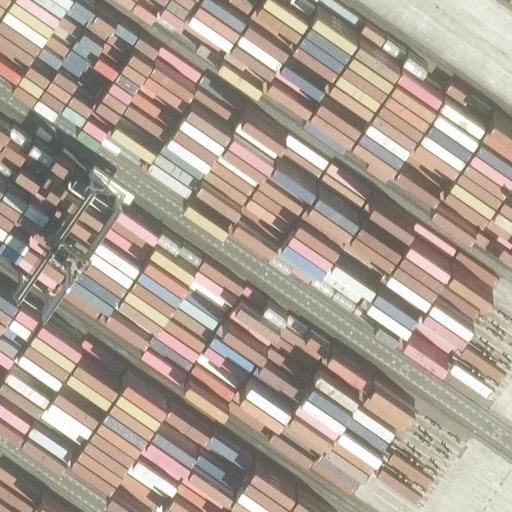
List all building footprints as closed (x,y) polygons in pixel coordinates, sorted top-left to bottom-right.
[(21,0),(23,1),(17,8),(40,26),(53,9),(48,6),(52,0),(21,0)] [(51,26),(50,30),(56,31),(55,35),(86,58),(92,50),(99,52),(99,53),(93,62),(90,61),(78,78),(89,86),(98,88),(105,60),(114,63),(110,79),(116,83),(134,87),(145,42),(148,42),(134,32),(136,24),(127,37),(115,28),(105,25),(107,17),(86,11),(70,0),(67,0),(67,3),(51,26)] [(139,0),(175,19),(185,1),(184,0),(139,0)] [(264,147),(273,129),(239,113),(230,131),(264,147)] [(10,260),(186,368),(235,289),(194,263),(192,265),(149,239),(153,232),(108,205),(111,201),(67,174),(45,210),(8,187),(9,184),(6,182),(0,191),(0,245),(14,254),(10,260)] [(139,425),(158,395),(85,349),(74,348),(77,343),(74,329),(41,309),(11,355),(14,356),(20,387),(41,400),(23,429),(41,440),(66,435),(72,439),(73,428),(81,426),(97,401),(117,413),(121,412),(119,425),(89,422),(84,429),(123,454),(125,435),(116,437),(101,428),(116,425),(118,427),(135,423),(139,425)] [(0,511),(66,511),(67,509),(31,495),(35,487),(0,473),(0,511)]
